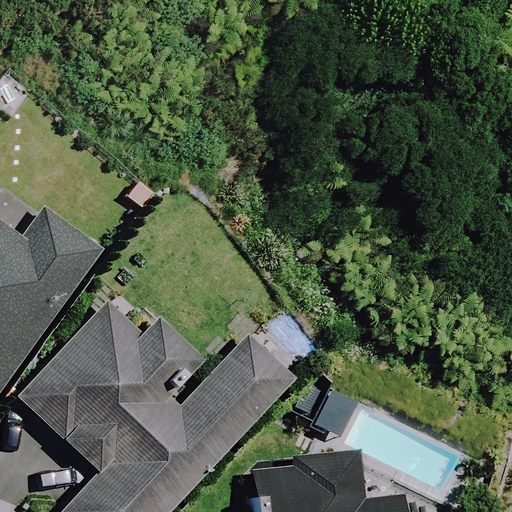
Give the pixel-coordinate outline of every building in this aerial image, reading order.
[(223,133),(178,171),(325,351),(371,314),(223,133)] [(18,247),(0,234),(0,381),(92,251),(40,215),(18,247)] [(194,363),(115,289),(11,400),(91,476),(57,511),(164,511),(299,370),(253,326),(172,412),(160,400),(194,363)] [(310,426),(334,438),(351,406),(327,393),(310,426)] [(360,504),(355,453),(290,459),(291,469),(250,473),(253,511),(398,511),(398,500),(360,504)]
